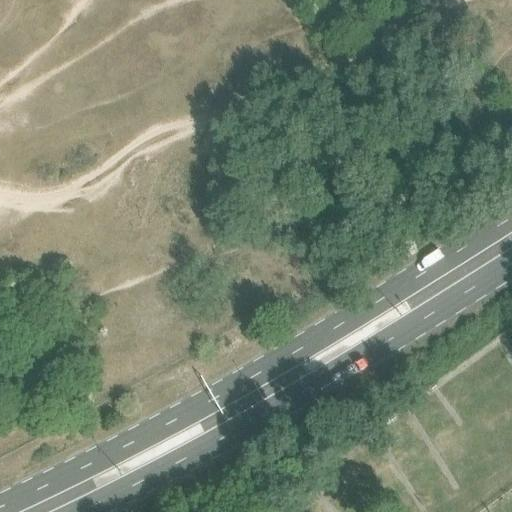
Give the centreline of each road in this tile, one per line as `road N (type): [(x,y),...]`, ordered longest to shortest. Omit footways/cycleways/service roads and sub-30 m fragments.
road 1 (primary): [(511,221),(317,342),(0,509)]
road 2 (unknown): [(459,0),(308,88),(260,108),(179,122),(84,183),(48,196),(0,190)]
road 3 (primary): [(88,511),(339,375),(511,268)]
